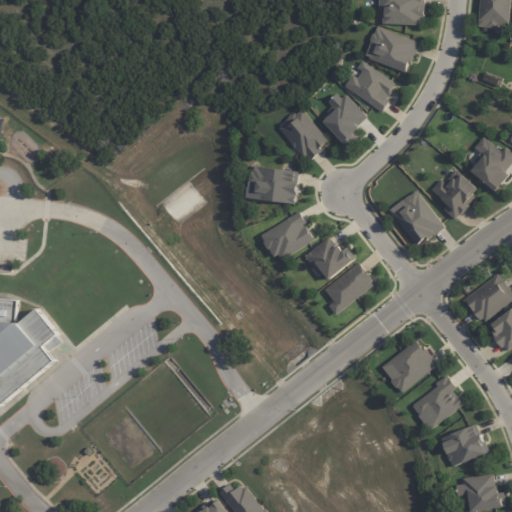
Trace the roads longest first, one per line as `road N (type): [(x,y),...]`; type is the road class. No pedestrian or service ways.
road 1 (residential): [(142,511),(511,224)]
road 2 (residential): [(457,0),(433,95),(343,193),(422,292)]
road 3 (residential): [(511,410),(422,292)]
